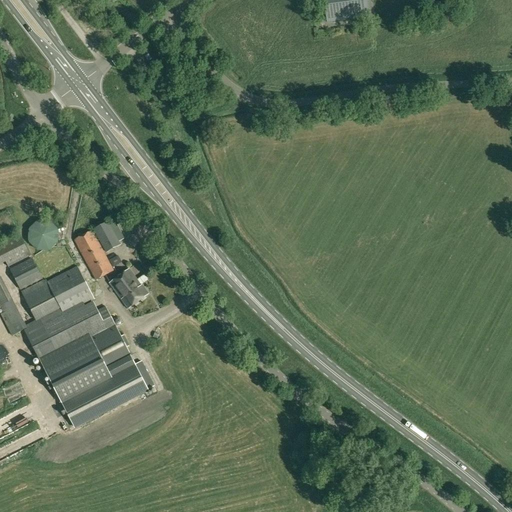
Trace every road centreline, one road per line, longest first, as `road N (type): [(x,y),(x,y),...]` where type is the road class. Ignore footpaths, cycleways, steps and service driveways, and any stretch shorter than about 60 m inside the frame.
road 1 (secondary): [(506,511),(260,308),(78,84)]
road 2 (unclassified): [(462,511),(262,361),(114,181),(41,113)]
road 3 (unclassified): [(170,14),(229,90),(268,105),(511,83)]
